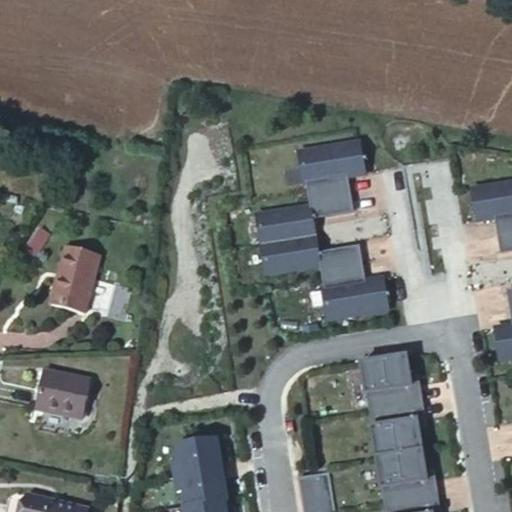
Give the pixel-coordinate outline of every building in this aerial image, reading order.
[(346,178),(365,175),(359,142),(298,153),(303,186),(306,185),(309,205),(256,215),(267,276),(319,268),(322,288),(320,288),(326,321),(387,311),(382,278),(363,281),(357,247),(319,253),(313,217),(352,211),(346,178)] [(511,186),(475,192),(481,225),(498,222),(503,256),(511,254),(511,291),(510,292),(511,304),(511,325),(498,328),(503,361),(511,359),(511,186)] [(70,252),(53,297),(86,311),(104,266),(70,252)] [(408,373),(404,350),(359,356),(367,408),(420,401),(416,372),(408,373)] [(45,370),(37,406),(83,416),(91,379),(45,370)] [(424,425),(420,401),(367,408),(372,450),(419,444),(416,426),(424,425)] [(218,438),(176,445),(179,462),(174,462),(177,477),(217,470),(215,457),(221,456),(218,438)] [(422,470),(419,444),(372,450),(378,498),(437,490),(434,469),(422,470)] [(217,470),(177,477),(179,492),(184,491),(187,507),(226,501),(228,501),(225,482),(219,483),(217,470)] [(334,511),(328,474),(299,479),(304,511),(334,511)] [(440,511),(437,490),(378,498),(380,511),(440,511)] [(0,511),(15,511),(18,500),(5,498),(0,501),(0,511)] [(18,499),(15,511),(83,511),(84,511),(18,499)] [(187,507),(184,507),(184,511),(227,511),(226,501),(187,507)]
